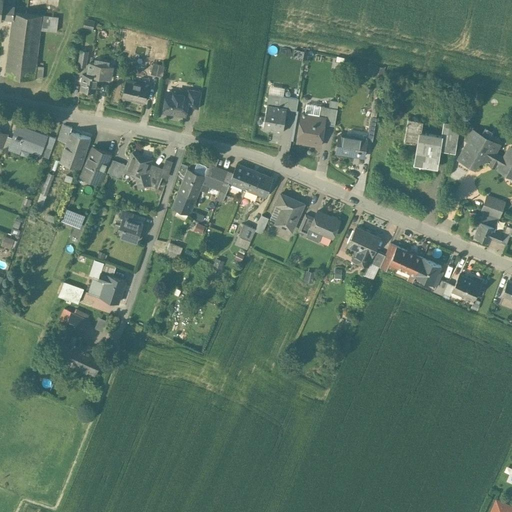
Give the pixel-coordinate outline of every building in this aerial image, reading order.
[(3,0),(0,0),(0,20),(1,21),(2,18),(13,20),(13,13),(14,6),(3,5),(3,0)] [(58,18),(13,13),(13,20),(7,77),(35,80),(36,67),(40,31),(56,33),(58,18)] [(94,22),(85,21),(84,30),(93,31),(94,22)] [(89,51),(80,50),(78,66),(86,67),(89,51)] [(87,74),(98,77),(112,79),(114,65),(89,61),(87,74)] [(165,65),(153,63),(151,74),(162,77),(165,65)] [(44,68),(36,67),(35,80),(42,81),(44,68)] [(98,77),(87,74),(82,73),(80,89),(96,91),(98,77)] [(149,84),(126,79),(122,98),(145,103),(149,84)] [(283,89),(271,87),(270,95),(281,97),(283,89)] [(201,92),(189,90),(188,97),(187,106),(199,108),(201,92)] [(184,94),(174,93),(167,92),(164,111),(170,112),(170,113),(178,114),(178,113),(185,115),(187,106),(188,97),(183,96),(184,94)] [(281,97),(270,95),(268,107),(278,108),(278,107),(280,107),(281,97)] [(299,100),(281,97),(280,107),(278,107),(278,108),(287,110),(287,111),(297,113),(299,100)] [(373,100),(370,116),(376,118),(379,101),(373,100)] [(339,102),(330,101),(329,110),(338,111),(339,102)] [(278,108),(268,107),(264,131),(283,134),(287,111),(287,110),(278,108)] [(329,110),(321,109),(320,119),(325,120),(324,125),(335,127),(338,111),(329,110)] [(320,119),(302,116),(297,143),(320,147),(324,125),(325,120),(320,119)] [(376,118),(370,116),(366,139),(367,139),(366,140),(372,141),(376,118)] [(442,136),(421,133),(423,122),(408,119),(404,142),(418,144),(415,163),(437,167),(440,149),(442,136)] [(449,142),(443,141),(446,124),(444,123),(442,136),(440,149),(448,150),(449,142)] [(452,124),(444,123),(446,124),(443,141),(449,142),(452,124)] [(459,125),(452,124),(449,142),(455,143),(454,151),(454,152),(459,125)] [(71,128),(63,125),(58,139),(62,141),(66,142),(70,131),(71,128)] [(47,136),(19,126),(11,148),(19,151),(21,146),(40,153),(43,145),(47,136)] [(511,148),(508,149),(505,156),(502,156),(493,152),(496,147),(488,142),(490,139),(473,129),(467,139),(470,141),(468,144),(465,145),(466,148),(460,159),(474,167),(478,161),(491,157),(499,162),(501,170),(511,176),(511,148)] [(91,138),(70,131),(66,142),(59,161),(81,168),(91,138)] [(366,139),(339,135),(336,152),(364,157),(366,140),(367,139),(366,139)] [(40,153),(39,157),(48,161),(52,149),(43,145),(40,153)] [(110,153),(93,146),(88,159),(87,159),(81,175),(100,183),(105,172),(103,171),(110,153)] [(151,160),(132,152),(127,166),(125,171),(136,175),(139,187),(149,184),(146,172),(150,163),(151,160)] [(499,162),(491,157),(488,163),(495,168),(499,162)] [(172,161),(166,159),(163,169),(162,172),(163,172),(168,175),(172,161)] [(127,166),(112,160),(107,173),(117,177),(119,170),(125,172),(125,171),(127,166)] [(163,169),(150,163),(146,172),(149,184),(157,187),(162,176),(161,176),(163,172),(162,172),(163,169)] [(273,177),(238,163),(233,175),(230,182),(231,182),(266,196),(273,177)] [(209,165),(205,175),(203,182),(214,187),(219,176),(221,170),(209,165)] [(186,168),(177,191),(196,198),(203,182),(205,175),(186,168)] [(227,172),(221,170),(219,176),(225,178),(227,172)] [(54,174),(48,172),(36,204),(42,206),(54,174)] [(225,178),(220,189),(227,192),(231,182),(230,182),(233,175),(227,172),(225,178)] [(225,178),(219,176),(214,187),(220,189),(225,178)] [(227,192),(220,189),(216,198),(223,201),(227,192)] [(196,198),(177,191),(172,205),(178,207),(184,210),(191,212),(196,198)] [(304,202),(281,192),(277,203),(284,206),(277,221),(276,222),(292,229),(304,202)] [(504,202),(487,196),(482,210),(485,211),(499,216),(504,202)] [(277,203),(271,218),(277,221),(284,206),(277,203)] [(184,210),(178,207),(175,213),(181,216),(184,210)] [(132,213),(121,209),(119,215),(122,217),(123,216),(131,218),(132,213)] [(81,214),(71,210),(69,218),(78,221),(81,214)] [(191,215),(201,219),(203,213),(193,210),(191,215)] [(328,217),(322,215),(322,213),(318,211),(314,218),(311,227),(332,236),(339,222),(338,221),(336,217),(332,216),(328,217)] [(499,216),(485,211),(481,222),(494,227),(499,216)] [(56,216),(47,213),(45,218),(54,221),(56,216)] [(314,218),(305,214),(298,231),(308,235),(311,227),(314,218)] [(269,218),(262,215),(255,231),(257,231),(262,233),(269,218)] [(131,218),(123,216),(122,217),(119,226),(122,227),(120,235),(135,241),(139,228),(137,228),(139,221),(131,218)] [(481,222),(480,221),(474,236),(490,243),(492,239),(500,242),(503,234),(494,231),(496,228),(494,227),(481,222)] [(256,229),(244,224),(238,236),(250,241),(256,229)] [(511,228),(506,226),(503,234),(500,242),(506,245),(511,233),(511,228)] [(379,238),(357,227),(349,245),(357,249),(370,255),(371,255),(374,249),(379,238)] [(16,240),(5,236),(2,245),(12,249),(16,240)] [(250,241),(238,236),(235,244),(247,250),(250,241)] [(182,247),(170,242),(167,249),(168,249),(168,248),(170,249),(177,252),(180,253),(182,247)] [(395,244),(390,242),(385,254),(382,261),(389,263),(397,245),(395,244)] [(424,256),(397,245),(389,263),(410,272),(416,274),(416,273),(424,256)] [(177,252),(170,249),(168,254),(168,255),(173,257),(175,257),(177,252)] [(357,249),(353,258),(366,264),(368,261),(370,255),(357,249)] [(385,254),(374,249),(371,255),(370,255),(368,261),(380,266),(382,261),(385,254)] [(443,263),(424,256),(416,273),(419,274),(430,279),(438,282),(442,272),(440,271),(443,263)] [(104,262),(95,259),(89,274),(94,276),(99,278),(101,272),(103,264),(104,262)] [(366,264),(362,274),(374,279),(380,266),(368,261),(366,264)] [(115,268),(103,264),(101,272),(108,274),(113,276),(115,268)] [(345,272),(338,269),(334,277),(341,281),(345,272)] [(312,281),(313,271),(305,270),(304,280),(312,281)] [(101,272),(99,278),(98,279),(106,281),(108,274),(101,272)] [(416,274),(410,272),(408,279),(413,281),(416,274)] [(480,282),(460,273),(455,284),(453,289),(474,298),(480,282)] [(113,276),(108,274),(106,281),(102,293),(103,294),(110,296),(109,299),(118,302),(119,298),(120,298),(125,280),(113,276)] [(430,279),(419,274),(417,278),(423,281),(428,283),(430,279)] [(106,281),(98,279),(99,278),(94,276),(89,292),(101,297),(103,294),(102,293),(106,281)] [(370,280),(364,276),(358,285),(364,289),(370,280)] [(511,279),(508,278),(501,296),(503,296),(500,303),(511,308),(511,279)] [(449,281),(444,279),(439,290),(444,292),(449,281)] [(455,284),(449,281),(444,292),(449,294),(450,294),(451,295),(453,289),(455,284)] [(81,296),(67,291),(64,298),(67,299),(78,303),(81,296)] [(66,308),(60,321),(66,324),(73,311),(66,308)] [(88,318),(73,311),(66,324),(81,331),(84,325),(85,326),(87,321),(86,321),(88,318)] [(91,342),(67,332),(57,356),(62,358),(72,363),(96,373),(106,350),(94,344),(92,348),(89,346),(91,342)] [(72,363),(62,358),(58,365),(65,368),(69,370),(72,363)] [(511,511),(511,506),(496,499),(490,511),(511,511)]
